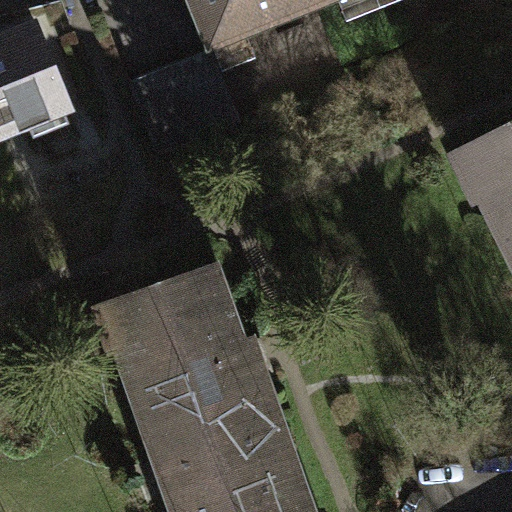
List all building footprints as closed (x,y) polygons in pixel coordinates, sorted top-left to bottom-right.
[(332,0),(189,0),(209,49),(332,0)] [(0,132),(66,105),(34,26),(0,39),(0,132)] [(158,151),(237,120),(209,49),(130,80),(158,151)] [(483,192),(511,250),(511,124),(454,154),(475,196),(483,192)] [(121,347),(170,494),(283,453),(245,340),(235,344),(208,268),(100,307),(113,350),(121,347)] [(170,494),(177,511),(304,511),(283,453),(170,494)]
